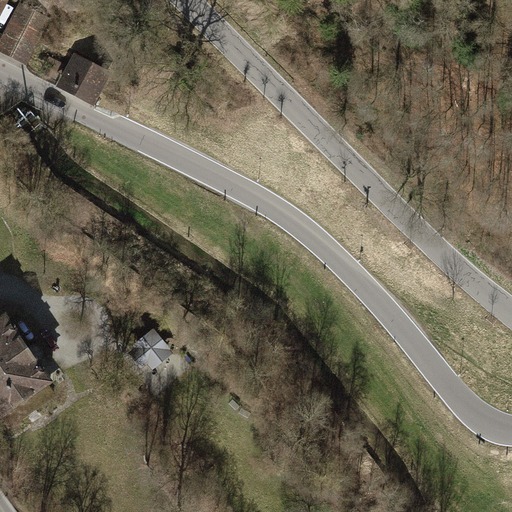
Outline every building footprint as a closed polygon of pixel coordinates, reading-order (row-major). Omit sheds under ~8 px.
[(0,0),(0,20),(11,0),(0,0)] [(22,4),(0,43),(0,55),(22,68),(49,19),(22,4)] [(75,56),(57,89),(92,108),(110,76),(75,56)] [(2,313),(0,314),(0,425),(5,432),(54,398),(46,387),(51,384),(2,313)] [(150,334),(131,351),(153,375),(172,358),(150,334)]
